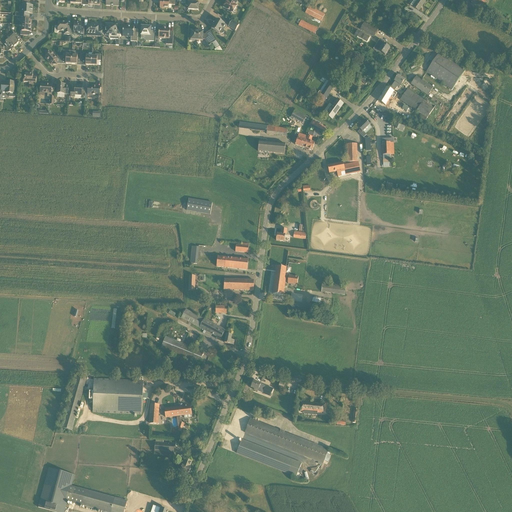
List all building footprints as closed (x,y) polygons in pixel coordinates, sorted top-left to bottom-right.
[(175,0),(161,0),(162,1),(160,1),(160,8),(168,9),(169,5),(175,6),(175,0)] [(179,0),(179,2),(182,2),(182,3),(185,3),(185,5),(186,6),(188,6),(188,10),(198,10),(199,4),(192,3),(192,0),(179,0)] [(223,8),(228,10),(228,11),(231,13),(231,12),(233,13),(237,6),(235,5),(238,0),(229,0),(229,1),(227,1),(223,8)] [(426,1),(423,0),(414,0),(413,1),(411,5),(413,7),(419,11),(426,1)] [(21,16),(20,16),(26,17),(26,14),(32,14),(33,6),(28,6),(22,5),(21,5),(20,16),(21,16)] [(325,14),(313,8),(309,6),(305,14),(321,22),(325,14)] [(29,17),(26,17),(20,16),(20,20),(23,20),(23,26),(32,27),(32,20),(29,20),(29,17)] [(225,24),(221,22),(217,19),(215,23),(214,23),(213,25),(211,29),(219,34),(219,33),(220,34),(222,34),(223,34),(224,33),(224,32),(224,30),(227,26),(225,24)] [(301,20),(298,26),(315,34),(318,29),(301,20)] [(232,21),(228,27),(235,31),(239,25),(232,21)] [(58,33),(58,31),(64,32),(64,35),(71,35),(71,24),(68,24),(68,23),(59,22),(58,26),(55,26),(54,33),(58,33)] [(75,23),(74,32),(78,32),(78,35),(84,36),(84,27),(81,27),(81,23),(75,23)] [(360,30),(373,38),(377,32),(377,31),(364,23),(360,30)] [(87,33),(91,33),(91,36),(102,37),(102,30),(98,30),(98,24),(94,24),(94,26),(87,25),(87,33)] [(109,38),(110,40),(119,40),(119,37),(120,32),(116,32),(117,25),(106,25),(105,36),(109,37),(109,38)] [(20,32),(20,35),(27,36),(27,32),(31,32),(32,27),(23,26),(22,32),(20,32)] [(131,42),(137,42),(138,30),(137,30),(134,30),(134,27),(123,26),(123,35),(123,37),(131,38),(131,42)] [(151,28),(150,28),(148,27),(142,27),(141,28),(141,29),(141,31),(141,35),(147,36),(146,41),(154,42),(154,32),(151,32),(151,29),(151,28)] [(159,29),(159,39),(166,39),(166,45),(173,45),(173,32),(170,32),(170,29),(163,28),(163,29),(159,29)] [(216,41),(215,39),(210,31),(206,33),(206,34),(205,34),(203,34),(203,32),(199,32),(196,31),(196,32),(191,32),(191,36),(190,36),(190,41),(195,41),(202,42),(202,41),(202,40),(205,40),(209,46),(216,41)] [(22,42),(15,34),(10,38),(16,45),(19,43),(20,44),(22,42)] [(14,47),(16,45),(10,38),(8,40),(5,43),(8,46),(7,47),(6,47),(8,52),(11,49),(12,50),(15,48),(14,47)] [(382,46),(378,51),(385,55),(390,48),(383,44),(385,42),(380,40),(378,43),(382,46)] [(4,51),(8,52),(6,47),(0,46),(0,56),(0,57),(3,58),(4,53),(4,51)] [(66,64),(72,64),(72,52),(69,51),(63,51),(63,53),(63,56),(63,59),(66,59),(66,64)] [(51,52),(46,52),(45,58),(51,64),(57,65),(57,58),(51,52)] [(72,52),(72,64),(77,65),(77,60),(80,60),(81,54),(75,53),(76,52),(72,52)] [(465,71),(443,56),(439,53),(426,72),(452,90),(465,71)] [(86,65),(87,65),(92,66),(92,57),(88,57),(89,54),(83,54),(83,55),(83,60),(86,60),(86,65)] [(95,57),(92,57),(92,66),(97,66),(97,61),(100,61),(101,55),(95,55),(95,57)] [(25,74),(25,78),(24,78),(24,82),(29,83),(29,85),(36,86),(36,78),(33,77),(33,75),(29,74),(28,73),(27,73),(26,74),(25,74)] [(378,101),(388,108),(397,93),(394,91),(397,87),(400,88),(405,80),(398,75),(394,81),(395,82),(390,89),(387,87),(378,101)] [(411,84),(415,87),(428,96),(433,88),(416,76),(411,84)] [(1,91),(1,93),(3,93),(6,93),(9,93),(9,97),(15,98),(15,93),(14,93),(14,84),(14,82),(7,82),(6,83),(2,83),(2,84),(2,86),(1,91)] [(40,93),(45,93),(47,93),(47,96),(50,96),(50,105),(54,105),(55,94),(52,93),(52,88),(52,84),(51,84),(48,84),(48,85),(41,85),(40,93)] [(58,85),(57,93),(68,94),(69,87),(65,86),(65,85),(58,85)] [(318,98),(323,101),(324,102),(333,88),(327,85),(318,98)] [(85,91),(82,90),(83,86),(75,86),(75,91),(72,91),(71,97),(75,97),(75,95),(82,96),(82,99),(85,99),(85,91)] [(88,87),(88,96),(100,96),(100,87),(94,86),(94,87),(88,87)] [(434,107),(435,106),(425,99),(424,100),(408,89),(400,100),(427,119),(435,108),(434,107)] [(331,106),(325,115),(332,120),(343,104),(336,99),(334,103),(331,106)] [(303,124),(307,116),(295,110),(291,117),(303,124)] [(312,121),(309,125),(323,133),(326,128),(312,121)] [(363,132),(369,126),(370,125),(365,121),(358,128),(360,130),(358,132),(361,136),(364,138),(366,136),(366,135),(365,134),(363,132)] [(394,128),(403,132),(405,127),(396,123),(394,128)] [(260,131),(264,132),(264,131),(267,132),(267,134),(278,136),(278,135),(282,136),(286,137),(287,129),(279,128),(279,127),(252,124),(251,130),(260,131)] [(307,140),(304,148),(312,150),(315,143),(311,142),(312,137),(313,137),(314,132),(311,131),(311,132),(309,131),(308,136),(306,140),(307,140)] [(295,145),(304,148),(307,140),(306,140),(308,136),(299,133),(298,137),(295,145)] [(259,142),(258,152),(284,154),(285,144),(265,142),(265,140),(259,139),(259,142)] [(390,163),(390,155),(395,155),(394,143),(382,143),(383,155),(383,163),(390,163)] [(348,162),(357,162),(357,144),(347,145),(348,162)] [(358,162),(357,162),(344,165),(343,162),(328,166),(329,174),(337,172),(338,177),(360,172),(358,162)] [(189,198),(187,211),(210,215),(212,202),(189,198)] [(284,242),(285,241),(285,239),(285,235),(286,235),(287,230),(282,229),(281,234),(277,234),(276,241),(284,242)] [(236,245),(235,252),(248,253),(249,244),(242,243),(242,246),(236,245)] [(197,264),(199,247),(192,247),(190,264),(197,264)] [(248,260),(218,257),(217,267),(247,270),(248,260)] [(285,277),(285,275),(286,268),(277,267),(273,294),(283,295),(286,277),(285,277)] [(299,277),(289,275),(288,284),(297,286),(299,277)] [(224,279),(224,290),(254,291),(254,281),(224,279)] [(322,283),(322,286),(321,292),(345,295),(346,286),(322,283)] [(312,314),(313,307),(292,304),(291,311),(312,314)] [(225,341),(225,343),(234,345),(234,341),(231,340),(232,335),(226,334),(226,336),(224,335),(224,334),(223,334),(225,330),(206,319),(205,320),(186,309),(181,318),(206,332),(206,331),(221,339),(221,338),(225,341)] [(204,352),(165,336),(161,348),(199,363),(204,352)] [(62,428),(72,431),(86,378),(76,376),(62,428)] [(94,379),(93,412),(142,415),(143,382),(94,379)] [(273,389),(254,381),(251,388),(255,389),(255,390),(270,396),(273,389)] [(317,413),(322,414),(322,413),(326,413),(327,404),(326,404),(301,402),(300,411),(304,412),(317,413)] [(158,424),(159,405),(150,404),(149,424),(158,424)] [(165,409),(166,418),(192,415),(190,404),(185,404),(185,407),(169,409),(165,409)] [(259,417),(268,421),(270,416),(261,412),(259,417)] [(323,464),(324,461),(328,463),(330,456),(330,453),(328,452),(329,451),(284,433),(284,432),(280,431),(250,419),(245,433),(323,464)] [(242,440),(237,454),(296,477),(302,464),(242,440)] [(174,453),(174,445),(155,443),(155,451),(162,452),(161,455),(166,455),(166,452),(174,453)] [(192,462),(187,460),(184,459),(182,465),(180,465),(179,465),(178,468),(178,470),(181,471),(188,474),(191,468),(190,467),(192,462)] [(54,511),(64,511),(67,502),(74,504),(104,511),(123,511),(124,511),(127,501),(116,498),(72,486),(75,475),(49,468),(38,508),(54,511)] [(136,501),(135,504),(134,510),(140,511),(149,511),(150,511),(153,511),(167,511),(168,511),(161,509),(156,507),(136,501)]
